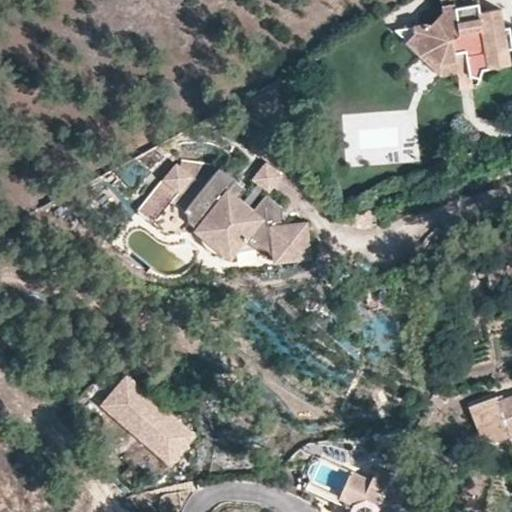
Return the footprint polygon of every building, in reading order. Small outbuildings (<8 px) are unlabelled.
[(455,54),(464,53),(469,75),(479,78),(482,69),(505,65),(509,59),(508,50),(511,48),(511,42),(509,27),(504,27),(500,9),(479,13),(477,0),(438,0),(441,15),(432,25),(414,29),(415,34),(406,42),(422,56),(425,53),(431,59),(441,64),(456,61),(455,54)] [(415,34),(414,29),(394,31),(406,42),(415,34)] [(422,56),(439,74),(455,71),(458,87),(470,85),(469,75),(464,53),(455,54),(456,61),(441,64),(431,59),(425,53),(422,56)] [(173,230),(179,223),(223,263),(230,257),(239,254),(248,254),(258,257),(265,261),(270,266),(307,261),(304,245),(283,248),(280,228),(279,214),(261,199),(249,215),(233,200),(222,191),(229,183),(229,180),(214,168),(197,187),(171,164),(159,176),(173,191),(146,221),(153,230),(159,232),(165,232),(170,231),(173,230)] [(269,195),(282,177),(265,164),(252,182),(269,195)] [(229,183),(222,191),(233,200),(239,193),(229,183)] [(280,228),(283,248),(304,245),(301,225),(280,228)] [(502,264),(485,270),(492,296),(508,291),(502,264)] [(196,436),(129,376),(104,404),(131,429),(138,422),(149,431),(142,439),(170,465),(196,436)] [(511,417),(511,394),(471,409),(480,435),(494,441),(511,435),(505,420),(511,417)] [(149,431),(138,422),(131,429),(142,439),(149,431)] [(412,511),(401,481),(392,479),(394,473),(378,467),(374,478),(353,470),(339,503),(353,510),(352,511),(412,511)]
